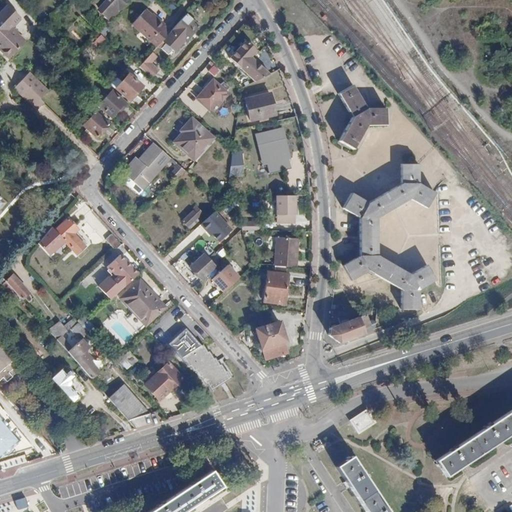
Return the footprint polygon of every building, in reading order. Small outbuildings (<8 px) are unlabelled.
[(110,20),(120,9),(128,0),(105,0),(99,7),(106,13),(104,16),(110,21),(110,20)] [(20,18),(6,5),(0,10),(0,50),(8,58),(24,41),(11,28),(20,18)] [(156,47),(162,41),(170,32),(145,9),(132,24),(156,47)] [(184,42),(198,26),(185,14),(170,32),(162,41),(174,52),(183,42),(184,42)] [(110,30),(115,24),(110,20),(110,21),(105,26),(110,30)] [(102,24),(95,32),(97,35),(99,33),(105,26),(102,24)] [(103,37),(110,30),(105,26),(99,33),(100,35),(103,37)] [(94,41),(101,47),(107,41),(103,37),(100,35),(94,41)] [(229,57),(255,81),(269,74),(256,62),(250,56),(254,51),(255,50),(246,41),(229,57)] [(150,54),(137,68),(150,79),(156,71),(149,64),(154,58),(150,54)] [(142,86),(129,75),(122,83),(115,89),(128,102),(142,86)] [(111,85),(115,89),(122,83),(117,78),(111,85)] [(21,81),(13,89),(13,90),(21,82),(21,81)] [(213,81),(196,98),(208,109),(219,99),(220,100),(228,92),(222,86),(221,88),(213,81)] [(13,90),(36,111),(39,107),(43,103),(39,100),(21,82),(13,90)] [(353,86),(338,94),(351,118),(339,142),(353,149),(367,125),(386,125),(385,109),(367,108),(353,86)] [(119,110),(120,111),(126,104),(111,91),(97,106),(111,118),(119,110)] [(269,92),(245,97),(251,118),(274,113),(269,92)] [(81,126),(95,138),(107,126),(93,113),(81,126)] [(175,141),(197,161),(214,141),(191,120),(185,126),(187,128),(175,141)] [(258,135),(262,153),(286,148),(281,130),(258,135)] [(135,167),(131,163),(127,167),(125,166),(124,169),(124,170),(123,172),(125,173),(121,178),(137,191),(147,180),(148,180),(169,158),(153,144),(137,161),(139,163),(135,167)] [(286,148),(262,153),(265,165),(270,164),(272,173),(291,170),(288,160),(286,148)] [(238,152),(232,152),(227,184),(247,182),(245,158),(239,158),(238,152)] [(135,158),(131,163),(135,167),(139,163),(137,161),(135,158)] [(359,237),(376,237),(376,218),(409,198),(426,208),(434,193),(418,183),(418,164),(401,165),(401,183),(367,202),(351,193),(343,208),(360,218),(359,237)] [(294,194),(275,195),(277,221),(295,220),(294,202),(294,194)] [(193,212),(182,221),(189,230),(198,222),(196,219),(198,217),(193,212)] [(235,231),(217,212),(202,226),(221,244),(235,231)] [(68,243),(78,254),(87,246),(74,231),(78,228),(70,219),(57,230),(53,228),(40,243),(52,257),(68,243)] [(258,224),(239,224),(242,232),(258,232),(258,224)] [(116,250),(122,244),(112,234),(106,239),(116,250)] [(376,237),(359,237),(360,256),(343,266),(351,280),(368,271),(401,291),(401,308),(418,309),(418,289),(434,280),(426,266),(409,275),(376,256),(376,237)] [(276,238),(274,267),(295,268),(296,250),(294,250),(295,239),(276,238)] [(190,267),(203,281),(219,267),(207,254),(190,267)] [(112,297),(137,273),(119,255),(106,268),(112,274),(101,285),(112,297)] [(228,265),(213,280),(216,283),(225,293),(226,294),(241,280),(228,265)] [(287,275),(267,273),(264,302),(284,304),(287,275)] [(20,299),(20,300),(28,293),(12,275),(7,279),(5,277),(3,280),(4,281),(20,299)] [(119,298),(144,325),(164,306),(139,280),(119,298)] [(0,286),(15,303),(20,299),(4,281),(0,284),(0,286)] [(376,308),(371,308),(371,320),(369,322),(365,315),(329,328),(328,334),(339,342),(375,328),(376,308)] [(81,326),(87,320),(83,316),(76,321),(78,323),(81,326)] [(76,321),(74,319),(63,327),(67,331),(78,323),(76,321)] [(92,325),(87,320),(81,326),(85,331),(92,325)] [(280,321),(255,328),(265,359),(288,352),(280,321)] [(53,326),(61,336),(67,331),(63,327),(58,322),(53,326)] [(64,350),(90,379),(98,372),(81,353),(83,351),(75,342),(86,332),(85,331),(81,326),(78,323),(67,331),(61,336),(60,337),(68,346),(64,350)] [(48,330),(56,340),(60,337),(61,336),(53,326),(48,330)] [(68,346),(60,337),(56,340),(64,350),(68,346)] [(0,378),(2,376),(7,381),(13,377),(8,371),(16,364),(0,346),(0,378)] [(204,348),(186,360),(191,367),(193,366),(203,381),(205,380),(210,387),(227,375),(222,367),(220,369),(210,354),(208,355),(204,348)] [(128,351),(122,356),(124,359),(120,362),(126,369),(130,365),(131,366),(137,361),(128,351)] [(168,363),(144,384),(156,399),(162,394),(164,397),(166,397),(168,396),(169,395),(169,394),(169,393),(169,391),(167,390),(181,378),(168,363)] [(62,370),(51,379),(72,403),(79,397),(70,387),(71,380),(74,376),(69,370),(65,373),(62,370)] [(130,394),(115,407),(127,421),(148,413),(130,394)] [(0,456),(34,448),(0,408),(0,456)] [(511,412),(437,463),(448,479),(511,435),(511,412)] [(353,424),(360,435),(374,425),(367,414),(353,424)] [(386,511),(351,459),(336,469),(364,511),(386,511)] [(183,511),(221,488),(211,472),(148,511),(183,511)] [(470,490),(457,498),(465,511),(472,511),(480,507),(470,490)]
